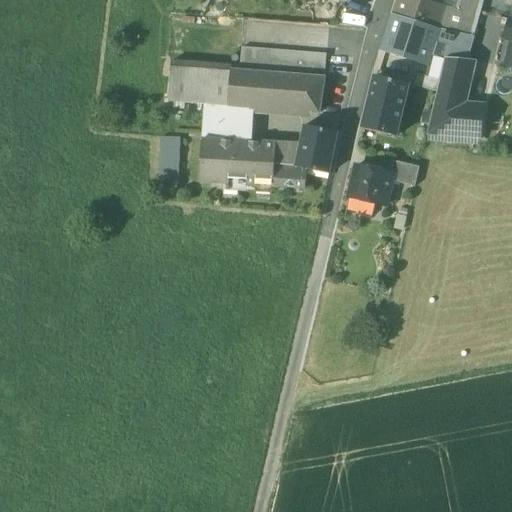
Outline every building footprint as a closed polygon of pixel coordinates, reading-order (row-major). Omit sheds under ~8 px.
[(438,30),(439,30),(445,9),(420,1),(420,0),(398,0),(393,16),(438,30)] [(457,0),(455,12),(454,14),(462,16),(457,35),(474,38),(484,0),(457,0)] [(449,33),(457,35),(462,16),(454,14),(455,12),(445,9),(439,30),(449,33)] [(434,42),(438,30),(393,16),(382,52),(426,66),(430,55),(434,42)] [(434,42),(446,45),(449,33),(439,30),(438,30),(434,42)] [(449,45),(445,60),(467,62),(474,38),(457,35),(449,33),(446,45),(449,45)] [(446,45),(434,42),(430,55),(445,60),(449,45),(446,45)] [(239,73),(264,75),(266,51),(241,49),(239,73)] [(326,56),(266,51),(264,75),(324,80),(326,56)] [(437,93),(435,104),(466,107),(470,62),(467,62),(445,60),(440,82),(437,93)] [(477,62),(470,62),(466,107),(477,62)] [(171,64),(169,104),(205,105),(228,106),(231,72),(231,66),(171,64)] [(254,109),(319,114),(325,80),(324,80),(264,75),(239,73),(231,72),(228,106),(228,107),(254,109)] [(437,93),(440,82),(417,76),(414,88),(437,93)] [(377,134),(396,139),(408,86),(375,78),(364,124),(379,127),(377,134)] [(481,108),(466,107),(435,104),(427,137),(478,141),(481,108)] [(205,105),(202,142),(252,144),(254,109),(228,107),(228,106),(205,105)] [(307,171),(329,175),(337,135),(304,129),(301,147),(296,168),(307,171)] [(160,179),(179,180),(180,140),(162,139),(160,179)] [(276,146),(252,144),(202,142),(200,184),(255,187),(305,190),(307,175),(275,172),(276,146)] [(307,175),(307,171),(296,168),(301,147),(276,146),(275,172),(307,175)] [(392,183),(415,188),(420,169),(393,162),(390,175),(393,176),(392,183)] [(349,199),(375,205),(386,208),(392,183),(393,176),(390,175),(356,167),(349,199)] [(372,218),(375,205),(349,199),(346,211),(372,218)] [(393,230),(404,233),(408,218),(397,216),(393,230)]
